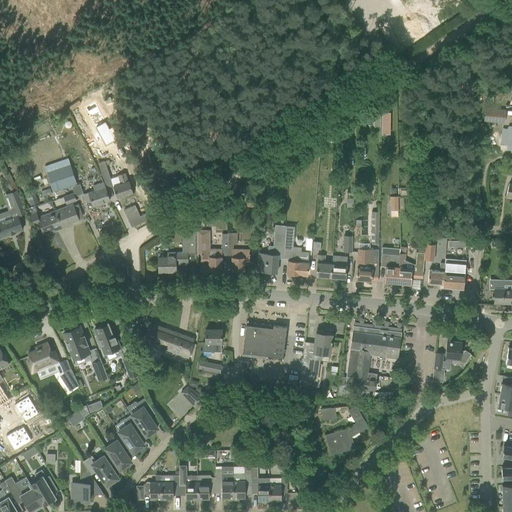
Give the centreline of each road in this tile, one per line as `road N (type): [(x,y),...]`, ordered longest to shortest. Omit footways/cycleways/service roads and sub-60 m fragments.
road 1 (track): [(188,208),(510,0)]
road 2 (tertiary): [(497,324),(241,294)]
road 3 (unclassified): [(325,511),(388,441),(433,405),(485,393)]
